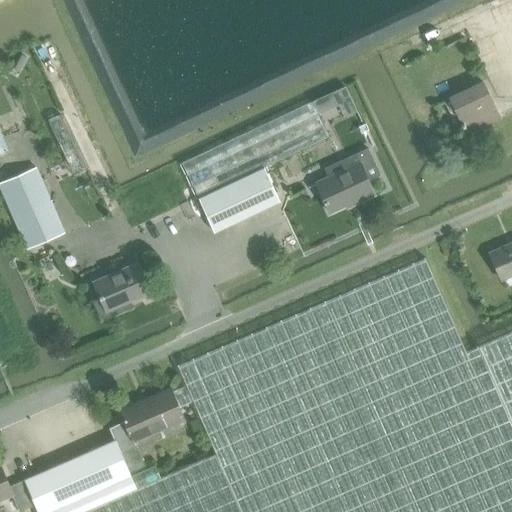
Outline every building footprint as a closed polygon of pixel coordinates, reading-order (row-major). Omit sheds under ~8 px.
[(483,121),(500,112),(486,80),(452,96),(469,133),(485,126),(483,121)] [(312,102),(179,164),(195,198),(197,197),(263,166),(328,136),(312,102)] [(60,115),(48,120),(73,176),(85,171),(60,115)] [(0,131),(0,153),(3,152),(8,150),(0,131)] [(323,169),(328,178),(316,183),(330,212),(356,201),(357,203),(375,194),(369,181),(381,175),(368,148),(323,169)] [(263,166),(197,197),(199,200),(214,232),(279,201),(263,166)] [(0,185),(27,248),(62,232),(34,168),(0,182),(0,185)] [(511,243),(490,253),(501,278),(511,273),(511,243)] [(511,511),(511,333),(477,348),(465,354),(424,260),(179,367),(181,374),(186,385),(171,392),(177,406),(193,400),(215,452),(160,477),(135,488),(80,511),(511,511)] [(106,310),(150,291),(137,263),(93,281),(106,310)] [(183,418),(177,406),(171,392),(169,388),(119,411),(124,421),(108,428),(114,440),(119,451),(134,444),(133,441),(183,418)] [(114,440),(23,480),(36,511),(80,511),(135,488),(119,451),(114,440)] [(134,444),(119,451),(135,488),(160,477),(154,464),(145,468),(134,444)] [(19,511),(18,511),(36,511),(23,480),(8,486),(0,466),(0,500),(11,496),(19,511)]
